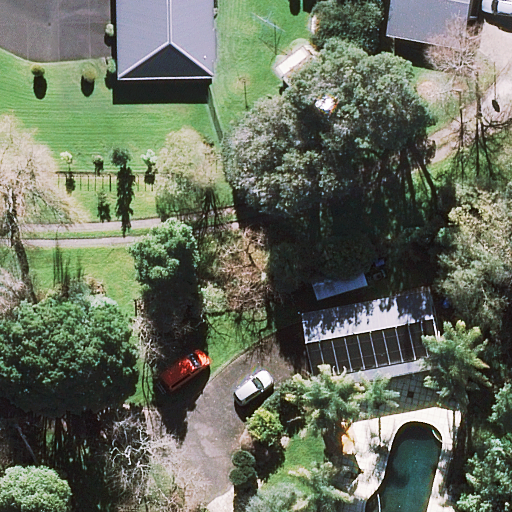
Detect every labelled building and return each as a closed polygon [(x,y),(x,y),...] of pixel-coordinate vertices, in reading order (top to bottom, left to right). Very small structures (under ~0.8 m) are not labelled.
[(111,0),(113,68),(208,65),(206,0),(111,0)] [(478,0),(404,0),(399,36),(472,45),(478,0)] [(330,59),(314,42),(281,71),(296,89),(330,59)] [(364,260),(311,276),(320,305),(373,289),(364,260)] [(441,360),(433,301),(314,318),(323,377),(441,360)]
